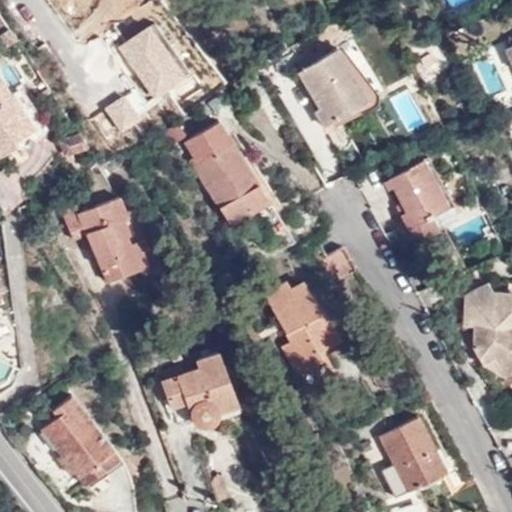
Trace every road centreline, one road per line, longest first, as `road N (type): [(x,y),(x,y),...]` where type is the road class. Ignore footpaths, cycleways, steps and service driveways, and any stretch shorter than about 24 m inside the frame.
road 1 (residential): [(338,201),(438,372),(506,511)]
road 2 (unknown): [(176,511),(153,483),(91,299)]
